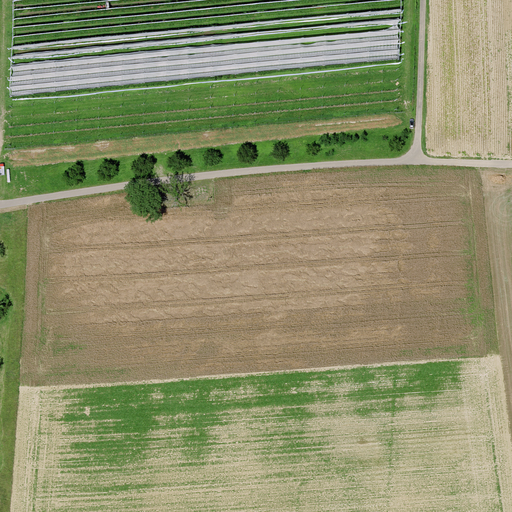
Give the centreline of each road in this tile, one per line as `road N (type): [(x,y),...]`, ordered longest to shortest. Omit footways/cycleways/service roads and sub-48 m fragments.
road 1 (track): [(0,207),(346,169),(511,165)]
road 2 (track): [(423,0),(416,165)]
